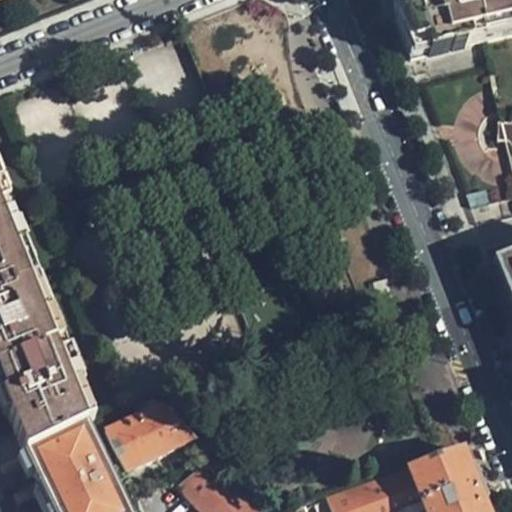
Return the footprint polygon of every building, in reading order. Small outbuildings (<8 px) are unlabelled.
[(511,0),(389,0),(389,8),(388,17),(408,65),(511,38),(511,0)] [(174,192),(233,169),(220,138),(212,142),(209,135),(160,154),(174,192)] [(126,211),(174,192),(160,154),(129,167),(126,211)] [(126,211),(129,167),(73,190),(81,210),(95,203),(98,213),(102,220),(125,211),(126,211)] [(95,203),(81,210),(85,218),(98,213),(95,203)] [(0,407),(23,462),(27,460),(82,432),(70,402),(78,398),(65,363),(55,366),(46,343),(48,342),(31,300),(27,302),(19,278),(21,277),(4,235),(1,237),(0,235),(0,213),(1,213),(0,209),(0,407)] [(511,256),(489,266),(511,323),(511,256)] [(301,339),(265,352),(271,368),(277,365),(286,365),(295,366),(300,369),(303,346),(301,339)] [(102,440),(121,477),(194,441),(164,409),(102,440)] [(82,432),(119,511),(133,511),(121,477),(102,440),(95,426),(82,432)] [(119,511),(82,432),(27,460),(37,479),(32,481),(42,502),(47,511),(119,511)] [(407,473),(422,511),(480,511),(456,453),(407,473)] [(260,511),(251,502),(206,454),(168,479),(198,511),(260,511)] [(27,460),(23,462),(32,481),(37,479),(27,460)] [(422,511),(407,473),(367,486),(326,502),(329,511),(422,511)]
